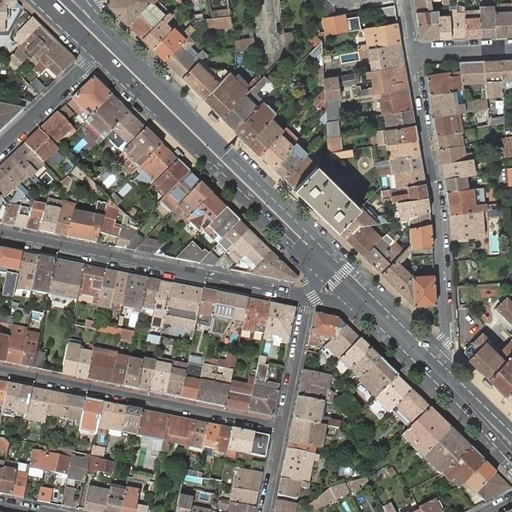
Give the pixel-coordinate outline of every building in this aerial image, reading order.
[(21,7),(13,0),(0,0),(0,32),(6,32),(4,10),(20,9),(21,7)] [(111,0),(110,6),(128,24),(151,1),(153,3),(153,2),(155,0),(111,0)] [(322,0),(325,17),(335,16),(333,5),(361,0),(322,0)] [(413,0),(416,12),(429,11),(428,4),(431,4),(430,0),(443,0),(443,4),(449,4),(449,0),(413,0)] [(128,24),(142,38),(166,15),(153,2),(153,3),(151,1),(128,24)] [(511,34),(511,3),(506,3),(506,4),(495,5),(495,10),(496,36),(511,34)] [(395,5),(381,8),(382,16),(396,14),(395,5)] [(480,5),(480,10),(481,36),(496,36),(495,10),(495,5),(480,5)] [(457,9),(450,9),(450,15),(450,38),(466,37),(465,12),(465,6),(461,6),(462,12),(457,12),(457,9)] [(481,36),(480,10),(465,11),(465,12),(466,37),(481,36)] [(429,11),(416,12),(421,39),(440,38),(439,16),(439,11),(429,11)] [(142,38),(153,49),(172,29),(165,22),(173,16),(169,12),(166,15),(142,38)] [(319,33),(320,36),(361,29),(358,16),(345,19),(344,14),(335,16),(325,17),(323,18),(326,32),(319,33)] [(450,38),(450,15),(439,16),(440,38),(450,38)] [(213,18),(208,18),(210,28),(232,26),(231,16),(213,18)] [(39,26),(32,18),(14,37),(15,40),(18,43),(16,45),(19,47),(39,26)] [(358,45),(359,49),(371,47),(401,42),(398,23),(365,28),(368,44),(358,45)] [(153,49),(164,60),(189,35),(197,27),(196,24),(193,27),(191,25),(181,35),(178,31),(180,29),(176,25),(175,26),(172,29),(153,49)] [(57,43),(39,26),(19,47),(5,62),(14,70),(28,57),(35,65),(57,43)] [(285,32),(287,52),(294,45),(292,31),(285,32)] [(227,47),(235,44),(234,40),(233,32),(225,33),(227,47)] [(164,60),(182,78),(197,62),(201,58),(208,55),(203,50),(198,54),(190,46),(194,41),(189,35),(164,60)] [(235,44),(236,51),(255,47),(255,46),(254,37),(234,40),(235,44)] [(405,65),(401,42),(371,47),(372,56),(370,57),(370,58),(373,58),(375,70),(405,65)] [(75,61),(57,43),(35,65),(33,68),(39,75),(46,66),(52,74),(54,71),(59,76),(75,61)] [(511,59),(501,60),(503,81),(511,80),(511,59)] [(503,95),(503,86),(503,81),(501,60),(485,61),(486,88),(498,87),(498,95),(503,95)] [(482,88),(486,88),(485,61),(460,62),(462,77),(464,89),(472,88),(472,83),(482,83),(482,88)] [(182,78),(204,99),(229,73),(225,69),(215,70),(213,68),(211,68),(208,68),(206,71),(197,62),(182,78)] [(409,88),(405,65),(375,70),(367,71),(368,77),(372,76),(374,87),(361,90),(361,95),(383,92),(409,88)] [(452,91),(460,89),(464,89),(462,77),(451,79),(450,71),(427,75),(430,94),(452,91)] [(450,72),(451,79),(462,77),(461,71),(450,72)] [(204,99),(223,117),(260,79),(260,74),(249,84),(246,87),(234,76),(230,72),(229,73),(204,99)] [(238,73),(234,76),(246,87),(249,84),(238,73)] [(354,73),(324,78),(325,88),(325,100),(340,98),(338,81),(355,78),(354,73)] [(235,129),(263,100),(256,93),(269,80),(264,75),(260,79),(223,117),(235,129)] [(36,79),(29,85),(39,95),(46,89),(36,79)] [(111,95),(93,79),(72,99),(87,114),(82,117),(79,120),(83,124),(111,95)] [(498,87),(486,88),(487,96),(498,95),(498,87)] [(313,100),(325,112),(326,111),(325,100),(325,88),(313,100)] [(389,113),(413,109),(410,97),(409,88),(383,92),(384,100),(380,101),(383,114),(389,113)] [(456,113),(452,91),(430,94),(434,117),(456,113)] [(129,113),(111,95),(83,124),(87,127),(88,126),(100,137),(98,139),(101,141),(106,137),(129,113)] [(8,106),(24,109),(30,103),(11,96),(8,106)] [(340,98),(325,100),(326,111),(327,122),(338,120),(342,120),(340,98)] [(87,114),(72,99),(68,103),(82,117),(87,114)] [(476,110),(488,108),(487,99),(465,103),(466,112),(476,110)] [(271,118),(276,113),(263,100),(235,129),(248,142),(271,118)] [(0,131),(24,109),(8,106),(0,104),(0,131)] [(57,112),(67,123),(75,115),(65,105),(57,112)] [(488,108),(476,110),(477,127),(489,125),(488,108)] [(415,125),(413,109),(389,113),(390,123),(386,123),(387,129),(415,125)] [(58,148),(59,149),(62,146),(58,141),(69,130),(73,135),(76,131),(67,123),(57,112),(39,130),(58,148)] [(463,131),(460,112),(456,113),(434,117),(437,135),(461,131),(463,131)] [(145,129),(129,113),(106,137),(117,148),(125,141),(129,145),(145,129)] [(283,130),(271,118),(248,142),(260,154),(283,130)] [(327,133),(328,138),(340,136),(338,120),(327,122),(327,133)] [(385,129),(387,144),(388,144),(391,143),(418,139),(415,125),(387,129),(385,129)] [(287,127),(283,130),(260,154),(273,166),(296,142),(299,139),(287,127)] [(161,145),(145,129),(129,145),(122,152),(119,155),(123,159),(126,156),(138,168),(161,145)] [(43,163),(58,148),(39,130),(24,143),(43,163)] [(461,131),(437,135),(439,149),(463,145),(461,131)] [(328,138),(329,153),(342,151),(340,136),(328,138)] [(511,153),(511,136),(506,138),(502,138),(504,153),(506,153),(506,155),(511,153)] [(420,154),(418,139),(391,143),(393,154),(389,155),(390,159),(420,154)] [(122,152),(129,145),(125,141),(117,148),(122,152)] [(273,166),(284,177),(305,155),(308,153),(296,142),(273,166)] [(44,164),(43,163),(24,143),(10,158),(27,176),(30,179),(44,164)] [(177,160),(161,145),(138,168),(136,170),(152,186),(153,185),(177,160)] [(464,145),(463,145),(439,149),(442,164),(472,159),(472,152),(466,153),(464,145)] [(391,168),(378,170),(379,175),(391,173),(392,174),(396,173),(423,169),(420,154),(390,159),(389,159),(391,168)] [(284,177),(295,188),(318,164),(322,159),(319,156),(313,162),(305,155),(284,177)] [(27,176),(10,158),(0,166),(0,170),(17,187),(18,188),(23,193),(27,197),(29,195),(19,184),(27,176)] [(475,174),(472,159),(442,164),(442,166),(445,178),(466,175),(475,174)] [(189,172),(177,160),(153,185),(166,196),(189,172)] [(295,188),(338,230),(360,207),(318,164),(295,188)] [(75,175),(83,179),(85,174),(78,168),(78,167),(73,174),(75,175)] [(425,183),(423,169),(396,173),(398,188),(425,183)] [(17,187),(0,170),(0,195),(3,199),(17,187)] [(200,183),(189,172),(166,196),(162,200),(157,206),(168,216),(172,212),(200,183)] [(81,187),(96,191),(97,187),(85,174),(83,179),(81,187)] [(466,175),(445,178),(447,191),(468,189),(466,175)] [(68,177),(61,182),(68,187),(70,179),(68,177)] [(212,195),(200,183),(172,212),(183,224),(187,220),(212,195)] [(390,189),(382,191),(383,197),(391,195),(392,197),(384,199),(385,203),(398,201),(428,197),(425,183),(398,188),(396,188),(397,189),(390,190),(390,189)] [(166,196),(153,185),(152,186),(150,188),(162,200),(166,196)] [(103,196),(104,193),(97,187),(96,191),(95,194),(103,196)] [(487,210),(493,210),(492,204),(486,205),(486,204),(474,206),(472,189),(468,189),(447,191),(450,207),(450,214),(483,210),(487,210)] [(33,203),(27,197),(23,193),(21,197),(22,198),(21,201),(25,204),(24,209),(19,208),(14,226),(24,228),(33,203)] [(8,204),(3,199),(0,195),(0,202),(3,205),(0,207),(0,223),(2,224),(8,205),(8,204)] [(226,208),(212,195),(187,220),(200,233),(203,230),(226,208)] [(410,226),(431,223),(430,210),(428,197),(398,201),(399,211),(403,210),(404,216),(400,217),(401,221),(410,218),(410,226)] [(119,208),(109,198),(107,204),(98,232),(118,238),(121,228),(114,226),(119,208)] [(49,204),(46,203),(38,231),(54,234),(62,207),(63,203),(63,202),(50,199),(49,204)] [(46,203),(34,200),(33,203),(24,228),(38,231),(46,203)] [(98,232),(107,204),(98,202),(94,217),(74,212),(67,237),(95,243),(98,232)] [(19,208),(8,205),(2,224),(14,226),(19,208)] [(338,230),(346,238),(359,225),(361,224),(368,224),(380,223),(377,218),(374,220),(363,205),(360,207),(338,230)] [(62,207),(54,234),(67,237),(74,212),(74,211),(62,207)] [(240,222),(226,208),(203,230),(213,239),(218,235),(222,240),(240,222)] [(450,214),(452,239),(469,238),(476,237),(482,237),(480,214),(483,214),(483,210),(450,214)] [(116,247),(126,249),(134,232),(124,229),(129,217),(125,213),(121,228),(118,238),(116,247)] [(248,230),(240,222),(222,240),(220,242),(228,250),(248,230)] [(411,247),(432,246),(431,223),(410,226),(410,227),(411,244),(411,247)] [(346,238),(364,256),(382,237),(379,234),(375,238),(361,224),(359,225),(346,238)] [(375,238),(379,234),(368,224),(361,224),(375,238)] [(259,241),(248,230),(228,250),(223,256),(219,260),(212,267),(222,269),(222,267),(222,264),(220,264),(228,256),(236,264),(241,260),(259,241)] [(364,256),(373,265),(393,243),(397,239),(399,237),(397,234),(396,235),(390,230),(382,237),(364,256)] [(220,242),(222,240),(218,235),(213,239),(218,245),(220,242)] [(135,251),(154,255),(165,242),(147,238),(135,251)] [(271,253),(259,241),(241,260),(250,269),(246,274),(251,275),(271,253)] [(174,259),(199,264),(209,254),(204,251),(202,253),(191,242),(174,259)] [(223,256),(228,250),(220,242),(218,245),(215,247),(223,256)] [(396,245),(393,248),(401,254),(406,249),(398,242),(396,245)] [(373,265),(382,274),(401,254),(393,248),(396,245),(393,243),(373,265)] [(411,251),(411,247),(411,244),(406,249),(401,254),(382,274),(414,305),(413,276),(399,263),(411,251)] [(433,254),(432,246),(411,247),(411,251),(411,256),(433,254)] [(13,299),(15,288),(21,253),(0,248),(0,273),(6,275),(2,297),(13,299)] [(199,264),(212,267),(219,260),(211,251),(209,254),(199,264)] [(15,288),(32,291),(38,257),(21,253),(15,288)] [(297,278),(271,253),(251,275),(295,284),(297,278)] [(32,291),(47,295),(54,260),(38,257),(32,291)] [(47,295),(76,300),(77,293),(83,266),(54,260),(47,295)] [(103,270),(83,266),(77,293),(98,297),(103,270)] [(96,305),(110,309),(117,273),(103,270),(98,297),(96,305)] [(117,273),(110,309),(120,311),(121,305),(127,275),(117,273)] [(147,279),(127,275),(121,305),(136,307),(135,311),(140,312),(147,279)] [(436,304),(434,275),(413,276),(414,305),(436,304)] [(152,315),(159,281),(147,279),(140,312),(152,315)] [(164,318),(171,284),(159,281),(152,315),(164,318)] [(179,328),(187,287),(171,284),(164,318),(163,325),(179,328)] [(193,333),(195,326),(202,290),(187,287),(179,328),(184,329),(184,332),(193,333)] [(212,316),(217,293),(202,290),(195,326),(210,329),(212,316)] [(240,332),(241,330),(247,300),(217,293),(212,316),(232,321),(231,329),(228,329),(227,337),(230,337),(231,334),(233,334),(233,330),(240,332)] [(511,303),(507,298),(498,308),(511,322),(511,303)] [(247,300),(241,330),(264,334),(270,304),(247,300)] [(270,304),(264,334),(262,340),(269,341),(271,335),(281,337),(279,344),(287,345),(294,309),(270,304)] [(30,318),(31,317),(32,312),(17,309),(15,315),(30,318)] [(324,326),(327,315),(314,313),(306,348),(314,349),(314,347),(315,343),(321,344),(322,339),(322,338),(324,339),(327,336),(328,327),(324,326)] [(345,325),(337,317),(327,315),(324,326),(328,327),(327,336),(324,339),(331,340),(345,325)] [(0,323),(13,327),(14,319),(0,316),(0,323)] [(120,335),(121,330),(97,325),(96,330),(120,335)] [(359,339),(345,325),(331,340),(321,350),(335,364),(338,361),(359,339)] [(136,333),(148,336),(149,330),(137,328),(136,333)] [(5,362),(20,365),(27,332),(12,329),(10,338),(5,362)] [(148,336),(160,338),(162,331),(149,329),(149,330),(148,336)] [(119,343),(132,345),(134,333),(121,330),(120,335),(119,343)] [(33,368),(36,353),(39,335),(27,332),(20,365),(33,368)] [(469,359),(489,378),(508,358),(511,354),(511,340),(502,351),(483,332),(465,351),(465,352),(470,357),(469,359)] [(0,361),(5,362),(10,338),(0,335),(0,361)] [(369,349),(359,339),(338,361),(349,370),(369,349)] [(75,374),(80,347),(67,344),(61,374),(69,376),(69,373),(75,374)] [(74,377),(87,380),(92,353),(83,351),(83,347),(80,347),(75,374),(74,377)] [(111,385),(117,354),(117,353),(93,348),(92,353),(87,380),(111,385)] [(379,359),(369,349),(349,370),(359,379),(379,359)] [(33,368),(41,370),(45,355),(36,353),(33,368)] [(124,387),(129,360),(130,356),(117,354),(111,385),(124,387)] [(233,371),(236,355),(228,354),(224,369),(233,371)] [(489,378),(506,396),(511,390),(511,354),(508,358),(489,378)] [(259,356),(257,364),(267,366),(269,366),(270,359),(259,356)] [(213,367),(218,368),(219,362),(204,359),(202,365),(213,367)] [(396,376),(379,359),(359,379),(357,381),(375,398),(396,376)] [(136,390),(142,362),(129,360),(124,387),(136,390)] [(136,390),(150,392),(156,361),(149,360),(148,364),(142,362),(136,390)] [(150,392),(165,395),(171,363),(156,360),(156,361),(150,392)] [(165,395),(180,398),(183,384),(187,367),(171,363),(165,395)] [(267,366),(257,364),(253,387),(248,412),(271,417),(274,415),(279,385),(264,383),(267,366)] [(230,382),(233,371),(224,369),(223,369),(222,376),(211,375),(213,367),(202,365),(198,387),(195,401),(225,407),(230,382)] [(326,390),(329,376),(302,370),(299,384),(326,390)] [(411,391),(396,376),(375,398),(389,412),(391,411),(411,391)] [(253,387),(230,382),(225,407),(248,412),(253,387)] [(1,414),(14,417),(20,386),(7,383),(2,408),(1,414)] [(180,398),(195,401),(198,387),(183,384),(180,398)] [(326,390),(299,384),(296,398),(323,403),(333,405),(335,394),(331,391),(326,390)] [(20,386),(14,417),(17,418),(18,414),(23,415),(22,419),(26,419),(32,388),(20,386)] [(32,388),(26,419),(29,420),(29,414),(42,417),(41,422),(44,423),(45,419),(46,415),(51,392),(32,388)] [(341,397),(347,392),(342,388),(336,394),(341,397)] [(429,408),(411,391),(391,411),(394,413),(397,410),(410,422),(407,426),(409,428),(429,408)] [(60,418),(63,419),(68,396),(51,392),(46,415),(60,418)] [(75,426),(79,427),(85,399),(68,396),(63,419),(77,422),(75,426)] [(323,403),(296,398),(292,419),(325,426),(338,428),(339,422),(320,418),(323,403)] [(79,427),(79,431),(96,434),(97,427),(102,403),(85,399),(79,427)] [(109,429),(114,405),(102,403),(97,427),(108,430),(109,429)] [(121,436),(122,432),(127,408),(114,405),(109,429),(117,431),(116,435),(121,436)] [(137,436),(142,411),(127,408),(122,432),(137,436)] [(450,429),(429,408),(409,428),(403,434),(421,452),(419,454),(422,457),(450,429)] [(161,452),(168,416),(142,411),(137,436),(137,437),(154,441),(152,451),(161,452)] [(29,420),(41,422),(42,417),(29,414),(29,420)] [(168,416),(161,452),(168,454),(169,446),(167,446),(168,442),(185,446),(184,450),(189,450),(189,447),(194,422),(168,416)] [(292,419),(287,442),(303,445),(323,449),(323,445),(321,444),(325,426),(292,419)] [(208,425),(194,422),(189,447),(199,449),(197,453),(202,454),(208,425)] [(220,427),(208,425),(202,454),(201,455),(214,458),(215,454),(220,427)] [(228,450),(232,430),(220,427),(215,454),(217,454),(217,451),(228,453),(228,450)] [(470,448),(450,429),(422,457),(424,460),(426,457),(438,469),(436,472),(439,474),(441,473),(448,470),(470,448)] [(246,454),(243,470),(262,473),(265,457),(248,454),(253,434),(232,430),(228,450),(235,452),(246,454)] [(401,436),(419,454),(421,452),(403,434),(401,436)] [(0,437),(0,449),(7,451),(9,443),(4,438),(0,437)] [(287,442),(286,449),(301,452),(303,445),(287,442)] [(44,470),(49,447),(40,446),(39,453),(32,451),(28,471),(28,474),(43,477),(44,470)] [(92,455),(103,457),(105,448),(94,446),(92,455)] [(44,470),(56,473),(60,450),(57,449),(49,447),(44,470)] [(484,462),(470,448),(448,470),(441,473),(450,482),(453,480),(460,487),(462,486),(484,462)] [(280,479),(307,484),(313,455),(301,452),(286,449),(280,479)] [(68,475),(71,457),(72,452),(66,451),(60,450),(56,473),(68,475)] [(71,457),(89,460),(90,456),(72,452),(71,457)] [(90,456),(89,460),(88,469),(111,474),(114,463),(108,461),(107,460),(90,456)] [(88,469),(89,460),(71,457),(68,475),(62,507),(70,509),(74,491),(71,479),(85,482),(88,469)] [(424,460),(436,472),(438,469),(426,457),(424,460)] [(511,488),(484,462),(462,486),(472,496),(474,493),(482,503),(511,488)] [(4,466),(0,488),(0,494),(11,496),(16,469),(4,466)] [(243,470),(235,468),(234,472),(238,473),(237,480),(234,480),(233,489),(257,494),(262,473),(243,470)] [(20,469),(16,469),(11,496),(22,499),(24,492),(28,474),(19,473),(20,469)] [(276,501),(296,505),(299,488),(308,490),(309,484),(307,484),(280,479),(276,500),(276,501)] [(368,482),(366,479),(344,485),(347,491),(368,482)] [(453,480),(450,482),(457,489),(460,487),(453,480)] [(121,511),(126,489),(123,488),(123,491),(113,489),(114,486),(111,485),(110,492),(105,511),(121,511)] [(334,497),(347,491),(344,485),(329,488),(334,497)] [(83,511),(87,511),(105,511),(110,492),(89,487),(83,511)] [(335,500),(334,497),(329,488),(310,507),(312,511),(317,511),(316,510),(335,500)] [(50,504),(52,491),(40,489),(37,502),(50,504)] [(121,511),(136,511),(137,505),(140,492),(126,489),(121,511)] [(254,509),(257,494),(233,489),(230,504),(235,505),(254,509)] [(189,511),(191,509),(184,507),(186,498),(180,496),(176,511),(189,511)] [(191,509),(192,499),(186,498),(184,507),(191,509)] [(433,500),(417,508),(419,511),(439,511),(435,502),(433,500)] [(276,501),(273,511),(294,511),(296,505),(276,501)] [(419,511),(417,511),(392,511),(388,503),(381,507),(384,511),(419,511)]
